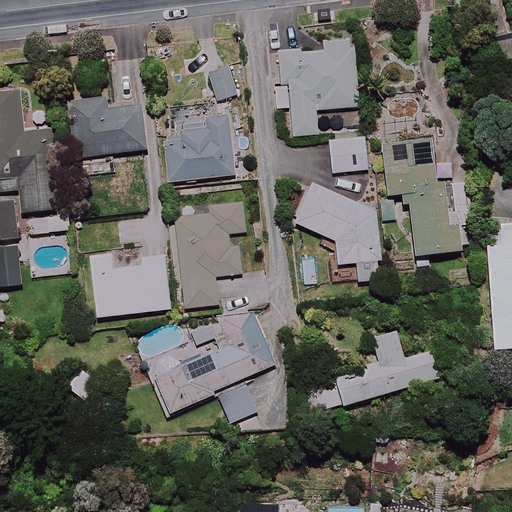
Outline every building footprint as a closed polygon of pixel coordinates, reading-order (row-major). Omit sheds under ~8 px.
[(511,64),(511,49),(508,39),(491,45),(499,69),(511,64)] [(359,108),(353,41),(322,44),(323,52),(300,55),(299,51),(276,53),(279,85),(289,84),(294,137),(316,135),(314,112),(359,108)] [(238,96),(229,67),(207,74),(217,103),(238,96)] [(45,212),(61,210),(53,126),(50,126),(48,108),(23,111),(21,92),(0,93),(0,192),(19,190),(21,214),(45,212)] [(107,112),(105,99),(68,103),(74,159),(144,150),(139,108),(107,112)] [(226,114),(171,120),(172,134),(164,135),(169,184),(233,177),(226,114)] [(367,172),(364,139),(327,142),(330,174),(367,172)] [(448,186),(439,187),(432,142),(381,150),(388,198),(403,195),(413,259),(460,252),(460,247),(479,244),(469,180),(448,183),(448,186)] [(357,264),(358,281),(381,279),(375,212),(311,183),(291,224),(336,245),(337,265),(353,263),(353,265),(357,264)] [(396,201),(379,202),(381,226),(398,225),(396,201)] [(0,241),(16,240),(13,203),(0,203),(0,241)] [(244,233),(241,205),(207,208),(208,215),(174,219),(183,309),(216,306),(213,278),(239,275),(236,248),(229,249),(227,235),(244,233)] [(511,225),(482,227),(491,352),(511,350),(511,225)] [(0,288),(20,287),(17,249),(0,250),(0,288)] [(170,310),(163,256),(143,259),(144,267),(113,271),(111,255),(88,258),(96,320),(170,310)] [(273,366),(251,313),(217,327),(226,348),(154,379),(169,414),(213,396),(211,393),(273,366)] [(403,360),(395,333),(372,339),(378,364),(300,386),(308,416),(439,379),(431,352),(403,360)] [(93,377),(79,370),(68,391),(82,399),(93,377)]
